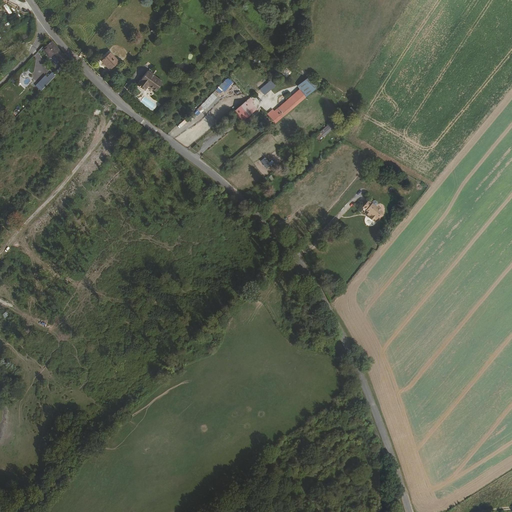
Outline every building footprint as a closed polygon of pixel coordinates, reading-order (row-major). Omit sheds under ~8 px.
[(53,47),(44,55),(53,65),(55,63),(59,67),(57,70),(60,74),(69,65),(53,47)] [(106,63),(111,69),(119,62),(111,53),(102,61),(104,64),(105,65),(106,63)] [(45,74),(35,85),(41,91),(51,80),(45,74)] [(215,88),(220,94),(233,83),(228,77),(215,88)] [(25,87),(30,80),(27,78),(22,85),(25,87)] [(146,91),(148,92),(156,98),(162,89),(147,78),(137,92),(142,96),(146,91)] [(321,86),(307,78),(297,87),(299,90),(307,98),(321,86)] [(273,86),(268,80),(254,92),(260,98),(273,86)] [(307,98),(299,90),(291,98),(294,101),(298,105),(307,98)] [(205,109),(216,96),(213,92),(201,105),(205,109)] [(254,112),(246,99),(242,103),(252,114),(253,113),(254,112)] [(290,105),(286,102),(274,114),(268,119),(274,126),(298,105),(294,101),(290,105)] [(252,114),(242,103),(231,112),(233,114),(241,123),(252,114)] [(82,128),(79,145),(87,146),(90,130),(82,128)] [(321,134),(318,137),(322,142),(332,133),(329,130),(323,136),(321,134)] [(266,168),(271,165),(264,157),(260,160),(266,168)] [(371,203),(368,201),(362,208),(368,213),(367,215),(369,216),(368,218),(374,223),(382,213),(375,207),(377,204),(377,202),(375,201),(373,201),(371,203)]
